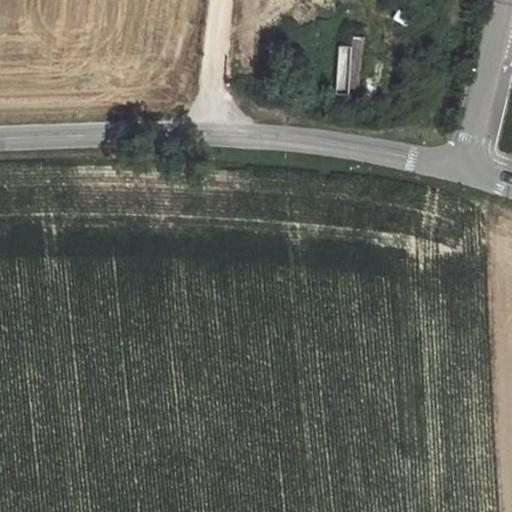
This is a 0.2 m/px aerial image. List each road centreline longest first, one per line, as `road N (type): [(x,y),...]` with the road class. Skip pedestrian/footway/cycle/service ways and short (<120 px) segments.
road 1 (unclassified): [(0,144),(191,131),(326,139),(466,170)]
road 2 (unclassified): [(466,170),(502,16)]
road 3 (unknown): [(238,0),(191,131)]
